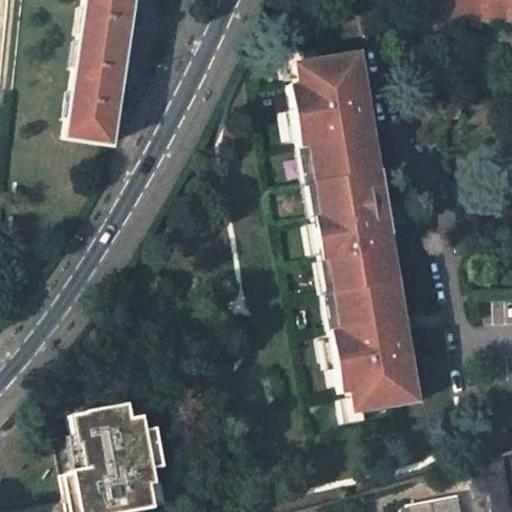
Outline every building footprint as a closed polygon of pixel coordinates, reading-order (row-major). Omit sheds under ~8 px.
[(126,0),(79,0),(58,141),(104,148),(126,0)] [(511,0),(421,0),(426,26),(447,25),(511,21),(511,0)] [(426,26),(429,46),(451,44),(447,25),(426,26)] [(334,416),(415,404),(407,356),(404,356),(385,234),(389,233),(380,172),(376,173),(365,100),(369,100),(362,52),(299,63),(289,64),(292,82),(282,85),(294,148),(301,146),(306,185),(313,218),(305,218),(311,264),(318,262),(322,297),(328,331),(315,334),(325,395),(333,396),(334,416)] [(443,109),(446,126),(465,125),(463,108),(443,109)] [(132,511),(146,509),(142,486),(148,486),(135,419),(123,421),(120,406),(64,417),(70,447),(73,446),(77,470),(65,472),(72,511),(132,511)] [(476,511),(497,511),(504,511),(495,472),(469,478),(476,511)] [(454,511),(452,499),(403,508),(404,511),(454,511)]
